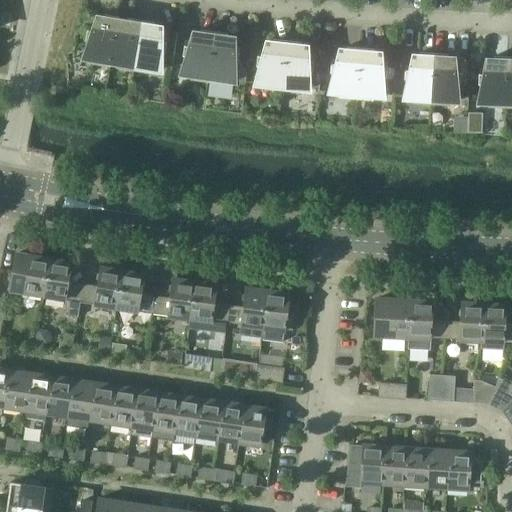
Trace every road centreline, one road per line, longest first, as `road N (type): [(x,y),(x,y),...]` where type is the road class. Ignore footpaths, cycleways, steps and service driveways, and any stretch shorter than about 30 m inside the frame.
road 1 (tertiary): [(335,242),(2,195)]
road 2 (residential): [(511,22),(231,0)]
road 3 (residential): [(320,400),(477,415),(502,428),(507,511)]
road 4 (residential): [(2,195),(43,0)]
road 5 (tertiary): [(511,249),(335,242)]
road 6 (residential): [(335,242),(320,400)]
